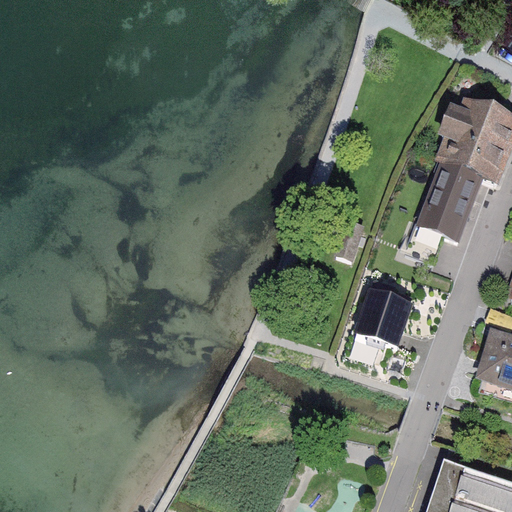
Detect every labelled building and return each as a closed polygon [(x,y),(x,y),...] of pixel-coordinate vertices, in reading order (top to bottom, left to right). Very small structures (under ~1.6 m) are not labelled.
[(501,177),(511,149),(511,126),(466,109),(462,120),(454,116),(444,142),(453,146),(446,163),(464,170),(467,164),(501,177)] [(464,170),(446,163),(442,162),(438,172),(442,174),(413,247),(440,258),(447,241),(458,246),(482,183),(496,189),(501,177),(467,164),(464,170)] [(411,312),(372,299),(360,335),(354,333),(344,361),(373,371),(382,346),(398,352),(411,312)] [(511,344),(495,339),(479,394),(511,403),(511,344)] [(511,511),(511,486),(447,464),(429,511),(511,511)]
